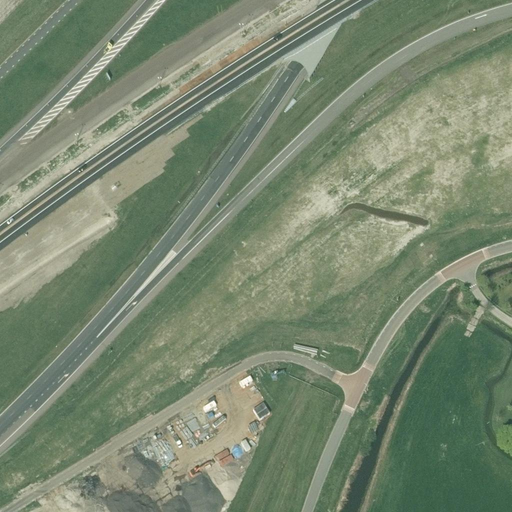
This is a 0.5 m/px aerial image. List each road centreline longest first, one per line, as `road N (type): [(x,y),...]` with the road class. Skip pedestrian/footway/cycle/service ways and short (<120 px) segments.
road 1 (motorway): [(92,331),(370,75),(428,38),(511,6)]
road 2 (motorway): [(0,233),(348,0)]
road 3 (motorway): [(92,331),(204,196),(336,0)]
road 4 (unclassified): [(5,511),(257,360),(293,357),(358,388)]
road 5 (motorway): [(271,0),(0,181)]
road 6 (motorway): [(150,0),(0,151)]
road 7 (tertiary): [(358,388),(405,310),(461,265)]
road 8 (tertiary): [(307,511),(358,388)]
road 9 (motorway): [(0,425),(92,331)]
